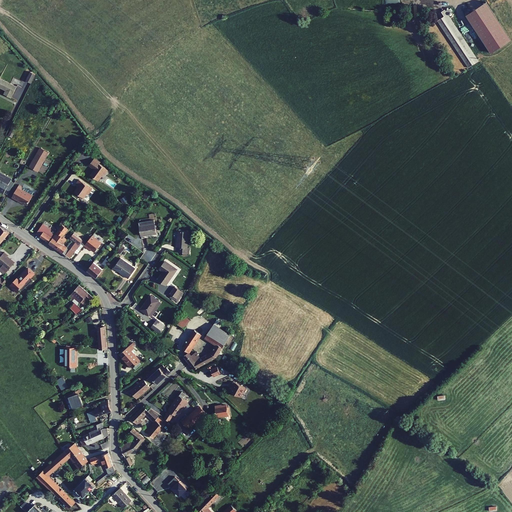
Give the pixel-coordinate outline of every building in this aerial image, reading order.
[(490,53),(511,41),(488,1),(467,14),(490,53)] [(478,61),(444,11),(441,13),(444,17),(437,22),(468,68),(478,61)] [(17,88),(0,79),(0,89),(6,92),(4,95),(12,99),(17,88)] [(42,148),(31,167),(38,171),(45,158),(44,157),(47,151),(42,148)] [(105,168),(90,158),(86,165),(91,168),(87,174),(95,179),(100,171),(102,172),(105,168)] [(0,174),(0,192),(4,195),(4,193),(8,195),(14,185),(10,182),(11,182),(0,174)] [(94,190),(81,182),(79,185),(81,186),(77,194),(86,199),(88,196),(90,197),(94,190)] [(23,187),(19,185),(12,197),(20,202),(20,201),(27,205),(32,197),(32,196),(34,193),(33,192),(30,190),(28,190),(27,193),(21,190),(23,187)] [(154,219),(138,221),(140,237),(145,237),(145,233),(156,232),(154,219)] [(61,224),(54,234),(48,242),(66,254),(70,249),(63,244),(66,238),(62,235),(67,228),(61,224)] [(0,241),(9,232),(0,226),(0,241)] [(44,229),(40,226),(35,233),(40,237),(44,229)] [(45,228),(44,229),(40,237),(48,242),(54,234),(51,233),(50,235),(46,233),(48,230),(45,228)] [(178,230),(176,246),(178,246),(177,251),(188,252),(188,247),(187,247),(188,231),(178,230)] [(76,240),(70,249),(66,254),(69,256),(73,250),(75,247),(82,238),(83,238),(82,237),(81,238),(73,232),(70,236),(76,240)] [(91,235),(86,241),(84,244),(88,247),(88,246),(95,251),(101,242),(91,235)] [(86,241),(82,238),(75,247),(79,249),(83,244),(84,244),(86,241)] [(7,254),(3,251),(0,254),(0,264),(1,265),(0,265),(0,270),(3,273),(13,261),(6,255),(7,254)] [(92,261),(87,269),(96,276),(103,268),(109,259),(106,257),(100,265),(101,265),(100,266),(92,261)] [(120,258),(113,267),(129,278),(136,269),(120,258)] [(157,279),(165,284),(175,268),(164,260),(158,268),(162,271),(157,279)] [(33,271),(27,266),(21,274),(21,275),(19,277),(17,275),(10,283),(14,286),(13,287),(17,291),(21,286),(23,288),(27,284),(32,278),(29,275),(33,271)] [(94,298),(79,285),(69,297),(73,300),(76,297),(85,304),(89,299),(91,302),(94,298)] [(169,293),(178,299),(183,291),(174,285),(169,293)] [(140,308),(149,315),(159,301),(150,295),(140,308)] [(67,301),(65,303),(69,307),(75,313),(82,309),(80,307),(79,308),(72,302),(71,302),(70,303),(67,301)] [(153,320),(149,326),(157,332),(161,326),(153,320)] [(103,325),(94,326),(98,349),(106,348),(104,324),(103,324),(103,325)] [(214,324),(210,330),(226,341),(230,335),(214,324)] [(201,333),(194,329),(182,346),(188,351),(201,333)] [(226,341),(210,330),(206,336),(216,343),(213,346),(215,347),(212,353),(211,352),(200,358),(195,351),(191,355),(188,351),(183,355),(194,368),(216,356),(226,341)] [(118,352),(132,368),(134,366),(133,365),(139,360),(132,352),(136,349),(131,344),(133,342),(131,340),(118,352)] [(75,348),(64,349),(65,368),(76,367),(75,348)] [(165,367),(163,364),(160,368),(159,367),(151,375),(150,374),(144,379),(149,385),(155,380),(157,382),(169,372),(170,370),(166,366),(165,367)] [(220,371),(216,365),(209,369),(213,375),(220,371)] [(131,391),(136,397),(149,385),(144,379),(143,378),(130,390),(131,391)] [(230,390),(239,395),(244,385),(232,379),(230,384),(232,385),(231,387),(230,390)] [(174,413),(177,415),(188,400),(185,398),(188,394),(183,390),(167,412),(172,416),(174,413)] [(73,392),(67,395),(72,407),(73,407),(73,408),(75,408),(75,406),(78,405),(78,404),(79,404),(81,403),(80,396),(77,393),(74,394),(73,392)] [(189,397),(197,407),(200,404),(193,394),(189,397)] [(107,399),(98,404),(98,405),(92,407),(92,409),(91,410),(93,414),(91,415),(92,417),(110,410),(107,406),(107,399)] [(215,405),(217,416),(228,414),(226,403),(215,405)] [(182,420),(189,428),(206,412),(200,404),(197,407),(182,420)] [(131,418),(137,424),(142,419),(140,417),(145,411),(147,409),(142,405),(131,418)] [(147,409),(145,411),(152,417),(153,415),(156,417),(157,416),(160,413),(150,406),(147,409)] [(145,431),(153,437),(165,422),(157,416),(156,417),(145,431)] [(97,429),(89,431),(90,433),(84,436),(84,437),(79,439),(81,444),(86,443),(86,444),(107,435),(106,428),(100,429),(100,428),(102,428),(102,421),(95,424),(97,429)] [(120,446),(123,455),(136,449),(145,438),(129,423),(125,428),(137,439),(134,442),(132,440),(120,446)] [(0,436),(0,457),(10,450),(0,436)] [(74,441),(65,449),(70,455),(79,467),(88,460),(74,441)] [(46,466),(36,475),(69,507),(75,501),(48,474),(58,464),(70,455),(65,449),(62,451),(46,466)] [(102,451),(88,459),(89,463),(103,457),(105,464),(104,464),(105,473),(106,477),(112,472),(108,451),(102,451)] [(127,464),(130,469),(133,467),(130,462),(131,462),(128,456),(123,458),(126,464),(127,464)] [(105,473),(94,481),(96,484),(106,477),(105,473)] [(86,477),(71,491),(78,498),(81,495),(83,497),(95,486),(86,477)] [(119,488),(110,494),(122,508),(130,501),(119,488)] [(219,494),(215,490),(197,507),(200,511),(232,511),(236,509),(231,504),(221,511),(211,511),(207,507),(219,494)] [(20,507),(26,511),(31,508),(25,502),(20,507)] [(44,511),(36,503),(27,511),(44,511)]
